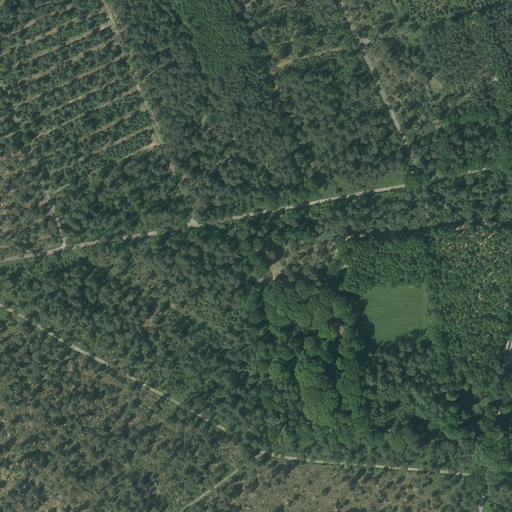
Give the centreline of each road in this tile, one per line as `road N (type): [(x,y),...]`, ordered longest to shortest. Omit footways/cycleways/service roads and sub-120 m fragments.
road 1 (track): [(486,477),(272,454),(0,310)]
road 2 (track): [(0,244),(193,195),(511,138)]
road 3 (track): [(343,0),(351,15),(326,33),(268,48),(209,87),(175,0)]
road 4 (track): [(351,15),(411,156)]
road 5 (track): [(486,477),(511,340)]
